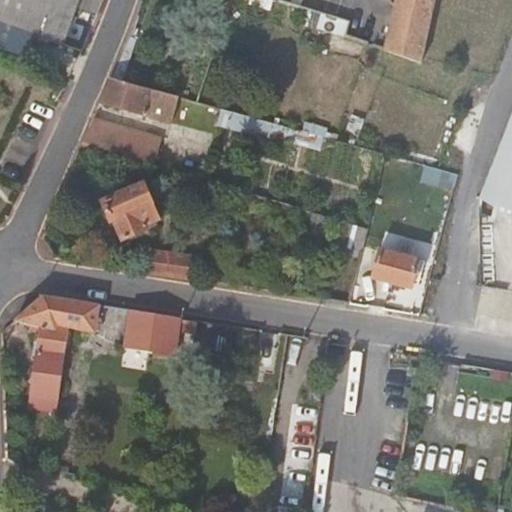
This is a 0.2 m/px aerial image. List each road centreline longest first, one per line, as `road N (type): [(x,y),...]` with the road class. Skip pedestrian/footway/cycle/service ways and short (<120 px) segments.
road 1 (residential): [(0,275),(511,355)]
road 2 (residential): [(0,261),(28,225),(120,0)]
road 3 (unknown): [(358,331),(346,511)]
